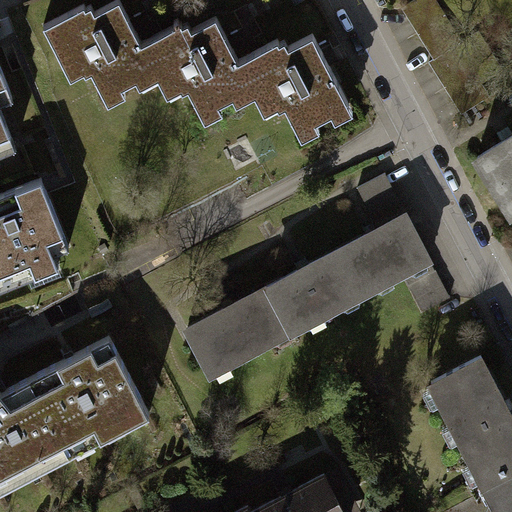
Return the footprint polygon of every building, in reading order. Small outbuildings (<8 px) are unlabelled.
[(80,3),(39,24),(63,69),(82,59),(101,94),(150,68),(159,86),(179,76),(197,111),(247,85),(257,104),(276,94),(295,129),(345,103),(326,66),(308,32),(278,47),(273,37),(235,57),(222,33),(213,15),(183,30),(177,19),(137,40),(125,17),(115,0),(110,0),(85,13),(80,3)] [(457,40),(432,0),(408,0),(398,7),(430,57),(454,43),(457,40)] [(478,81),(499,68),(475,29),(457,40),(454,43),(478,81)] [(430,57),(425,61),(457,112),(486,94),(478,81),(454,43),(430,57)] [(0,151),(12,147),(0,116),(0,99),(9,97),(0,74),(0,151)] [(511,132),(507,136),(468,160),(508,222),(511,219),(511,132)] [(374,226),(401,212),(380,172),(353,185),(374,226)] [(36,177),(0,191),(0,285),(54,264),(49,251),(64,245),(36,177)] [(255,288),(182,326),(205,370),(397,270),(423,256),(426,255),(415,234),(403,211),(401,212),(374,226),(328,250),(255,288)] [(444,296),(423,256),(397,270),(418,310),(444,296)] [(0,487),(74,448),(145,411),(105,335),(0,389),(0,487)] [(477,355),(428,379),(495,511),(511,511),(511,422),(503,405),(477,355)] [(346,511),(320,466),(259,501),(255,494),(224,511),(346,511)]
